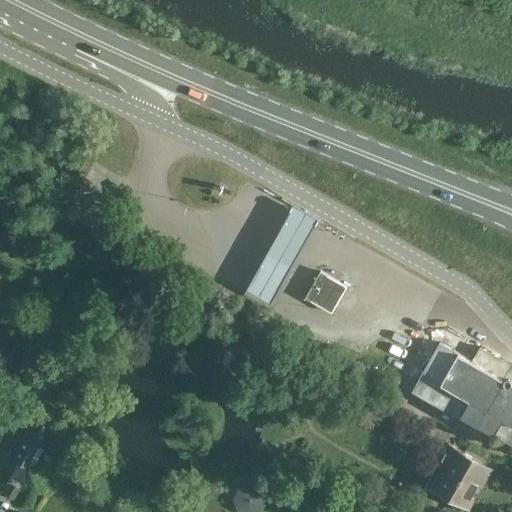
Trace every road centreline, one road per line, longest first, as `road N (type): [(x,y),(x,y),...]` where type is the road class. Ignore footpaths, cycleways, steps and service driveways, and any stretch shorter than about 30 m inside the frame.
road 1 (unclassified): [(511,337),(459,283),(164,124)]
road 2 (primary): [(143,63),(511,212)]
road 3 (unclassified): [(164,124),(0,46)]
road 4 (primary): [(11,0),(143,63)]
